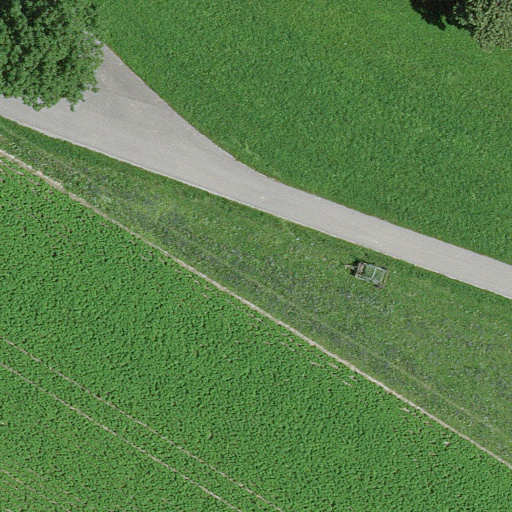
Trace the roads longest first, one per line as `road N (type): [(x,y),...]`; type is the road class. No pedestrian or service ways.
road 1 (unclassified): [(511,289),(0,103)]
road 2 (track): [(32,0),(100,66),(182,171)]
